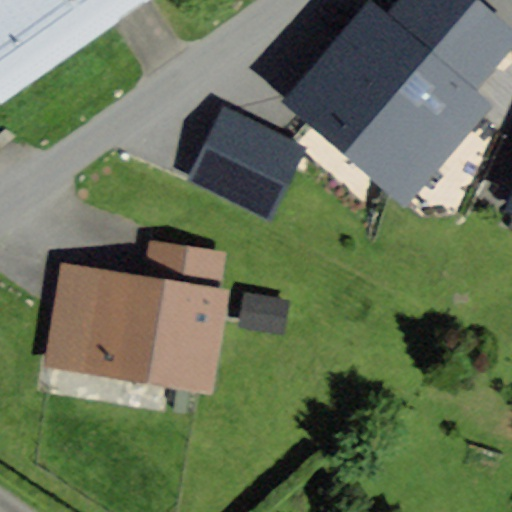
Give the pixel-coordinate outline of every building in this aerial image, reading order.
[(171,0),(0,0),(0,94),(11,111),(171,0)] [(316,69),(291,100),(407,196),(485,103),(466,87),(510,35),(467,0),(409,0),(404,6),(390,23),(369,5),(340,41),(316,69)] [(268,220),(305,148),(224,107),(187,179),(268,220)] [(68,269),(53,363),(197,387),(219,254),(146,242),(139,281),(125,279),(68,269)] [(290,301),(246,292),(239,323),(283,332),(290,301)]
